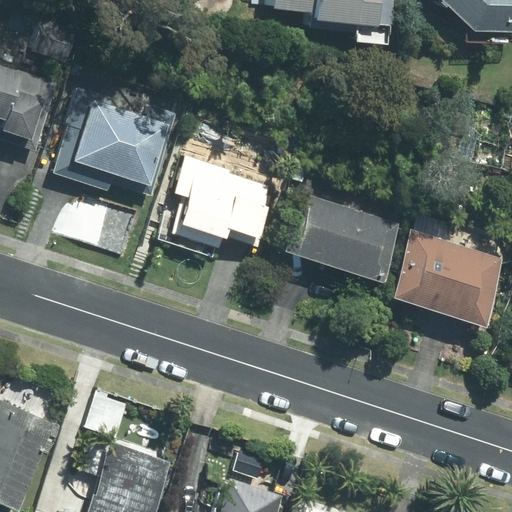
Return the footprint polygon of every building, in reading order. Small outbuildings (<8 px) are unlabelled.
[(299,11),(299,19),(363,25),(363,23),(385,25),(387,0),(260,0),(259,7),(299,11)] [(430,0),(461,30),(509,31),(510,0),(430,0)] [(0,139),(28,150),(53,83),(12,68),(11,71),(0,67),(0,139)] [(144,195),(172,114),(145,105),(140,117),(104,104),(106,97),(72,86),(59,125),(62,126),(46,171),(100,189),(103,181),(144,195)] [(223,168),(177,154),(165,192),(175,195),(166,223),(211,237),(215,226),(247,235),(262,185),(222,172),(223,168)] [(272,250),(373,283),(393,223),(291,190),(272,250)] [(381,296),(473,326),(495,258),(402,229),(381,296)] [(0,507),(5,510),(47,423),(0,401),(0,507)] [(145,511),(164,461),(104,439),(84,493),(81,492),(74,511),(43,511),(37,510),(36,511),(145,511)] [(269,511),(276,495),(221,477),(209,511),(269,511)]
